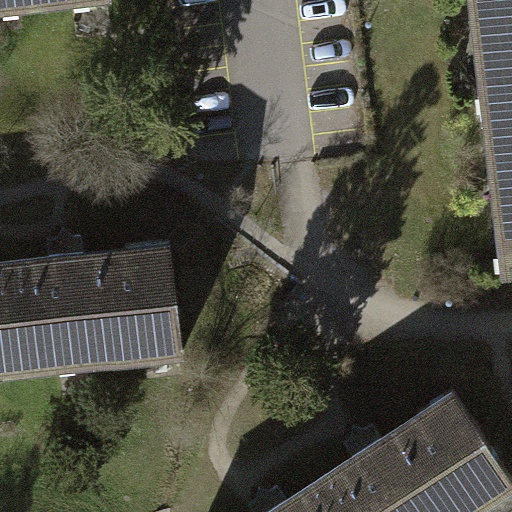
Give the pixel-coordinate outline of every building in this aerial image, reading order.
[(0,0),(0,8),(19,6),(18,0),(71,0),(71,1),(76,0),(0,0)] [(475,55),(479,91),(511,87),(511,0),(480,0),(487,53),(475,55)] [(511,87),(479,91),(484,125),(494,124),(507,234),(496,235),(501,271),(511,269),(511,87)] [(10,263),(21,360),(55,356),(56,368),(91,363),(90,350),(142,344),(143,355),(181,351),(168,237),(126,242),(127,249),(82,254),(79,233),(71,234),(63,228),(57,235),(46,236),(49,259),(10,263)] [(0,362),(21,360),(10,263),(0,264),(0,362)] [(321,480),(340,511),(447,511),(474,495),(481,505),(511,484),(511,482),(451,387),(415,410),(419,416),(381,441),(370,422),(362,427),(352,425),(350,435),(341,440),(354,459),(321,480)] [(340,511),(321,480),(286,502),(275,484),(267,489),(256,486),(253,498),(247,502),(253,511),(340,511)]
